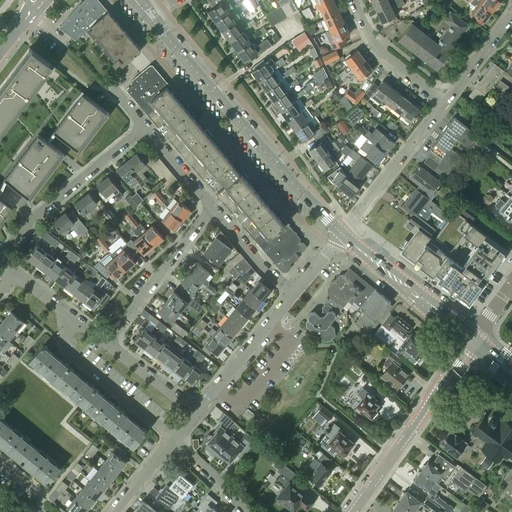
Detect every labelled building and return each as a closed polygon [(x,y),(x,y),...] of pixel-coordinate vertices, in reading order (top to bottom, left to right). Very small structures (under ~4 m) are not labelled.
[(86,31),(107,12),(104,9),(104,8),(96,0),(85,0),(82,3),(77,8),(72,13),(68,18),(67,18),(65,20),(66,21),(64,23),(62,25),(60,28),(61,28),(75,39),(75,40),(86,31)] [(229,12),(233,9),(226,0),(207,0),(213,8),(208,12),(215,22),(229,12)] [(277,0),(272,3),(276,10),(276,9),(281,7),(277,0)] [(298,11),(292,0),(287,3),(293,14),(298,11)] [(334,2),(333,0),(315,0),(318,4),(314,5),(316,10),(320,8),(320,9),(334,2)] [(390,5),(387,0),(373,0),(371,1),(376,12),(390,5)] [(484,22),(492,12),(475,0),(468,0),(471,2),(470,3),(475,7),(469,15),(481,25),(483,22),(484,22)] [(475,0),(492,12),(500,2),(497,0),(475,0)] [(339,13),(334,2),(320,9),(325,19),(339,13)] [(287,3),(282,6),(281,6),(287,17),(293,14),(287,3)] [(395,16),(390,5),(376,12),(382,23),(395,16)] [(281,6),(281,7),(276,9),(282,20),(287,17),(281,6)] [(276,9),(276,10),(271,13),(276,23),(282,20),(276,9)] [(248,14),(245,10),(238,15),(241,19),(248,14)] [(102,50),(124,31),(113,17),(108,11),(107,12),(86,31),(102,50)] [(448,52),(464,31),(468,26),(450,12),(449,13),(447,11),(446,14),(447,15),(444,20),(451,26),(449,28),(437,44),(416,28),(411,24),(398,40),(437,70),(450,53),(448,52)] [(223,32),(236,22),(229,12),(215,22),(223,32)] [(276,23),(271,13),(265,16),(271,26),(276,23)] [(344,23),(339,13),(325,19),(330,30),(344,23)] [(248,28),(255,23),(252,19),(245,25),(248,28)] [(243,32),(241,28),(236,22),(223,32),(230,42),(243,32)] [(346,43),(343,37),(349,34),(344,23),(330,30),(325,32),(333,49),(346,43)] [(262,33),(259,30),(252,35),(255,38),(262,33)] [(141,50),(135,44),(124,31),(102,50),(112,62),(118,69),(141,50)] [(250,42),(243,32),(230,42),(237,52),(250,42)] [(311,43),(305,35),(301,38),(307,46),(311,43)] [(257,56),(271,46),(268,41),(263,44),(262,42),(254,48),(250,42),(237,52),(244,62),(255,54),(257,56)] [(0,183),(0,142),(54,71),(59,75),(61,72),(29,48),(0,85),(0,221),(12,205),(0,195),(0,194),(5,188),(0,183)] [(339,58),(336,50),(322,57),(325,65),(339,58)] [(352,70),(364,60),(356,50),(350,55),(349,54),(345,58),(345,59),(344,60),(352,70)] [(259,81),(277,69),(284,63),(281,60),(273,66),(268,60),(265,63),(265,62),(251,71),(259,81)] [(372,70),(364,60),(352,70),(359,80),(361,78),(362,79),(366,76),(365,75),(372,70)] [(478,103),(503,71),(494,63),(493,64),(495,65),(481,83),(480,82),(475,87),(476,88),(470,96),(469,95),(468,96),(478,103)] [(142,108),(168,85),(168,84),(163,83),(162,81),(161,76),(155,69),(150,71),(147,68),(132,80),(135,84),(127,90),(142,108)] [(266,91),(284,78),(291,73),(288,70),(281,75),(277,69),(259,81),(266,91)] [(340,79),(347,74),(344,70),(337,75),(340,79)] [(343,82),(349,77),(347,74),(340,79),(343,82)] [(286,92),(291,88),(298,83),(296,80),(288,85),(284,78),(266,91),(273,101),(286,92)] [(382,100),(392,88),(383,81),(378,86),(374,82),(365,93),(379,104),(383,100),(382,100)] [(163,133),(190,110),(185,104),(183,105),(172,94),(174,91),(168,85),(142,108),(163,133)] [(294,102),(298,98),(306,93),(303,89),(296,95),(291,88),(286,92),(273,101),(280,111),(294,102)] [(356,104),(365,93),(359,88),(354,94),(350,100),(356,104)] [(392,107),(401,95),(392,88),(382,100),(383,100),(392,107)] [(350,100),(354,94),(349,89),(344,95),(350,100)] [(82,93),(53,131),(80,152),(109,114),(82,93)] [(401,114),(410,102),(401,95),(392,107),(401,114)] [(301,112),(306,108),(313,103),(310,99),(303,105),(298,98),(294,102),(280,111),(288,121),(301,112)] [(487,118),(496,105),(485,98),(480,105),(482,107),(478,111),(487,118)] [(410,122),(420,110),(410,102),(401,114),(410,122)] [(371,115),(375,109),(372,106),(367,112),(371,115)] [(310,115),(306,108),(301,112),(288,121),(295,131),(315,116),(320,113),(317,109),(310,115)] [(375,118),(379,112),(375,109),(371,115),(375,118)] [(185,159),(212,136),(206,130),(204,131),(194,119),(195,117),(190,110),(163,133),(185,159)] [(484,122),(487,118),(478,111),(471,121),(477,125),(481,119),(484,122)] [(314,140),(326,131),(315,116),(295,131),(302,141),(311,135),(314,140)] [(466,126),(453,117),(430,148),(434,152),(430,157),(438,163),(466,126)] [(390,129),(394,123),(390,121),(386,126),(390,129)] [(393,132),(398,126),(394,123),(390,129),(393,132)] [(394,142),(383,134),(382,134),(375,128),(370,134),(367,138),(385,153),(393,143),(394,142)] [(458,140),(467,148),(476,137),(467,129),(458,140)] [(38,134),(4,179),(31,199),(65,154),(38,134)] [(230,165),(231,164),(234,162),(228,155),(226,156),(216,144),(217,142),(212,136),(185,159),(207,185),(217,176),(224,170),(224,171),(226,169),(225,169),(230,165)] [(342,141),(344,140),(341,136),(336,139),(331,143),(334,147),(328,151),(328,152),(342,141)] [(385,153),(367,138),(359,148),(378,163),(379,162),(379,161),(385,153)] [(338,159),(334,153),(344,145),(342,141),(328,152),(316,160),(323,170),(338,159)] [(316,160),(328,152),(328,151),(320,142),(309,150),(316,160)] [(362,184),(365,180),(362,178),(372,165),(352,149),(347,155),(356,162),(345,176),(339,168),(326,177),(331,185),(334,182),(338,185),(337,185),(352,197),(360,186),(357,184),(359,182),(362,184)] [(434,170),(445,179),(461,158),(450,150),(434,170)] [(149,167),(153,171),(163,163),(159,158),(154,162),(147,153),(140,158),(136,154),(126,162),(135,172),(140,178),(145,185),(149,182),(139,169),(144,165),(146,169),(149,167)] [(429,156),(424,162),(434,169),(438,163),(430,157),(429,156)] [(135,172),(126,162),(117,169),(126,180),(131,175),(136,182),(137,181),(144,190),(147,187),(145,185),(140,178),(135,172)] [(157,176),(167,167),(163,163),(153,171),(157,176)] [(226,186),(239,175),(238,175),(239,174),(238,172),(233,166),(231,164),(230,165),(225,169),(226,169),(224,171),(224,170),(217,176),(219,178),(224,184),(226,186)] [(431,193),(440,182),(419,165),(417,167),(417,168),(410,177),(419,185),(416,189),(430,200),(434,196),(431,193)] [(161,181),(171,172),(167,167),(157,176),(161,181)] [(238,220),(265,198),(259,192),(257,193),(247,181),(248,178),(242,171),(239,174),(238,175),(239,175),(226,186),(216,195),(238,220)] [(165,185),(175,177),(171,172),(161,181),(165,185)] [(122,195),(115,187),(116,187),(108,177),(97,186),(101,190),(97,193),(104,202),(114,194),(118,198),(122,195)] [(169,190),(179,182),(175,177),(165,185),(169,190)] [(435,203),(430,200),(416,189),(409,198),(410,199),(404,206),(403,206),(402,206),(415,216),(424,206),(429,210),(435,203)] [(97,203),(88,193),(75,204),(83,214),(97,203)] [(511,197),(507,193),(510,196),(505,202),(500,199),(495,205),(500,209),(499,209),(504,213),(503,214),(507,217),(506,219),(509,221),(511,219),(511,197)] [(138,204),(130,194),(125,198),(133,208),(138,204)] [(143,200),(139,195),(134,199),(138,204),(143,200)] [(165,202),(160,196),(156,199),(161,205),(165,202)] [(260,246),(286,223),(281,217),(279,218),(268,206),(270,204),(265,198),(238,220),(260,246)] [(183,220),(191,210),(177,200),(169,210),(183,220)] [(111,213),(105,206),(101,210),(107,217),(111,213)] [(183,220),(169,210),(161,220),(175,230),(183,220)] [(409,240),(401,252),(415,262),(416,261),(420,264),(419,265),(433,275),(434,274),(438,278),(437,279),(451,289),(452,288),(456,291),(455,292),(468,302),(469,302),(484,281),(486,277),(487,278),(488,277),(495,267),(499,261),(508,250),(505,248),(508,243),(463,210),(460,214),(459,215),(476,227),(475,227),(467,238),(477,246),(466,261),(444,245),(443,246),(432,238),(429,236),(430,236),(419,227),(418,228),(409,240)] [(79,220),(75,224),(65,212),(53,222),(61,233),(62,232),(64,234),(65,234),(68,232),(68,230),(67,228),(70,226),(79,237),(87,230),(79,220)] [(117,220),(111,213),(107,217),(113,224),(117,220)] [(133,219),(128,213),(124,216),(129,222),(133,219)] [(430,227),(419,218),(414,223),(419,227),(426,232),(430,227)] [(144,255),(153,247),(142,233),(136,226),(138,225),(133,219),(129,222),(134,228),(131,230),(136,236),(137,235),(138,236),(132,242),(144,255)] [(302,249),(303,245),(304,244),(303,242),(299,242),(299,238),(286,223),(260,246),(282,272),(286,272),(290,269),(290,263),(292,261),(294,262),(297,259),(298,255),(295,252),(297,250),(298,251),(302,252),(304,250),(302,249)] [(163,238),(152,225),(142,233),(153,247),(163,238)] [(51,236),(38,226),(34,232),(47,241),(51,236)] [(219,264),(233,246),(228,240),(227,241),(224,239),(226,237),(220,230),(214,236),(215,237),(203,252),(211,258),(210,259),(215,263),(216,262),(219,264)] [(51,245),(55,239),(51,236),(47,241),(51,245)] [(100,246),(104,242),(99,236),(95,240),(100,246)] [(56,248),(60,243),(55,239),(51,245),(56,248)] [(109,248),(104,242),(100,246),(106,252),(109,248)] [(125,271),(135,262),(131,257),(135,254),(127,243),(122,247),(121,246),(111,254),(112,254),(114,256),(114,257),(125,271)] [(35,264),(45,251),(36,244),(26,257),(35,264)] [(70,259),(74,254),(70,250),(66,256),(70,259)] [(45,272),(55,259),(45,251),(35,264),(45,272)] [(233,266),(243,258),(239,253),(229,261),(233,266)] [(74,262),(78,257),(74,254),(70,259),(74,262)] [(125,271),(114,257),(114,256),(112,254),(111,254),(93,266),(99,270),(106,278),(111,274),(115,279),(125,271)] [(54,279),(64,266),(68,261),(64,258),(60,263),(55,259),(45,272),(54,279)] [(237,270),(247,262),(243,258),(233,266),(237,270)] [(204,278),(209,272),(213,267),(205,261),(201,266),(196,262),(189,272),(201,282),(206,286),(208,284),(208,281),(204,278)] [(251,267),(241,275),(237,270),(233,266),(229,261),(220,273),(228,279),(232,274),(245,284),(255,272),(251,267)] [(241,275),(251,267),(247,262),(237,270),(241,275)] [(88,273),(93,268),(88,265),(84,270),(88,273)] [(64,286),(74,273),(64,266),(54,279),(64,286)] [(93,277),(97,271),(93,268),(88,273),(93,277)] [(368,334),(392,306),(389,303),(391,302),(381,294),(379,296),(368,287),(367,286),(348,269),(344,274),(353,282),(349,286),(354,290),(350,295),(362,305),(360,308),(364,311),(355,323),(368,334)] [(194,292),(201,282),(189,272),(181,282),(185,286),(182,290),(193,299),(189,304),(201,314),(205,309),(193,299),(195,296),(194,295),(195,293),(194,292)] [(73,293),(83,281),(74,273),(64,286),(73,293)] [(350,295),(354,290),(349,286),(353,282),(344,274),(339,275),(327,289),(328,294),(340,304),(345,298),(346,299),(352,304),(353,302),(360,308),(362,305),(350,295)] [(102,306),(112,293),(101,285),(106,279),(101,276),(95,284),(93,288),(83,301),(93,309),(98,302),(102,306)] [(271,290),(258,280),(251,289),(263,299),(271,290)] [(83,301),(93,288),(83,281),(73,293),(83,301)] [(234,291),(237,287),(232,282),(228,286),(234,291)] [(210,292),(213,288),(208,284),(206,286),(204,288),(210,292)] [(230,295),(234,291),(228,286),(225,290),(230,295)] [(215,296),(218,292),(213,288),(210,292),(215,296)] [(263,299),(251,289),(243,298),(256,309),(263,299)] [(180,312),(188,302),(173,291),(166,301),(180,312)] [(248,318),(256,309),(243,298),(235,307),(248,318)] [(222,305),(216,300),(213,304),(219,309),(222,305)] [(173,322),(180,312),(166,301),(158,311),(173,322)] [(219,309),(213,304),(210,308),(215,313),(219,309)] [(334,328),(329,324),(335,316),(335,313),(332,310),(331,306),(328,304),(324,304),(322,307),(322,311),(318,315),(314,312),(310,312),(308,315),(308,319),(305,322),(306,326),(309,329),(308,330),(318,337),(319,337),(324,341),(331,340),(335,335),(334,328)] [(248,318),(235,307),(228,317),(240,327),(248,318)] [(16,331),(24,322),(11,311),(3,320),(16,331)] [(163,324),(149,314),(146,318),(155,325),(154,326),(158,330),(163,324)] [(427,347),(411,333),(410,335),(407,333),(412,328),(397,316),(395,318),(390,314),(382,324),(389,330),(392,327),(404,337),(405,335),(408,337),(399,348),(414,362),(415,360),(418,363),(422,358),(419,356),(427,347)] [(240,327),(228,317),(220,326),(233,336),(240,327)] [(203,327),(207,323),(201,319),(198,323),(203,327)] [(0,333),(8,340),(16,331),(3,320),(0,324),(0,333)] [(186,332),(174,323),(170,328),(182,337),(186,332)] [(200,331),(203,327),(198,323),(194,327),(195,327),(200,331)] [(163,333),(167,327),(163,324),(158,330),(163,333)] [(233,336),(220,326),(215,331),(213,329),(210,333),(212,335),(225,346),(233,336)] [(200,331),(195,327),(192,331),(197,335),(200,331)] [(144,348),(156,332),(153,329),(150,332),(145,328),(135,341),(144,348)] [(154,355),(164,342),(158,338),(161,335),(156,332),(144,348),(154,355)] [(8,340),(0,333),(0,349),(1,350),(8,340)] [(31,344),(34,340),(29,335),(25,339),(31,344)] [(177,344),(182,339),(177,335),(173,341),(177,344)] [(217,355),(225,346),(212,335),(201,348),(209,355),(212,351),(217,355)] [(31,344),(25,339),(22,343),(28,347),(31,344)] [(182,348),(186,342),(182,339),(177,344),(182,348)] [(163,363),(175,347),(171,344),(169,346),(164,342),(154,355),(163,363)] [(69,367),(43,345),(30,360),(56,382),(69,367)] [(173,370),(183,357),(177,353),(180,350),(175,347),(163,363),(173,370)] [(196,359),(200,353),(196,350),(192,356),(196,359)] [(396,388),(408,374),(397,366),(402,360),(391,351),(386,357),(387,358),(383,363),(388,368),(381,376),(396,388)] [(19,358),(13,353),(10,357),(16,362),(19,358)] [(192,384),(202,371),(196,367),(200,362),(205,356),(200,353),(196,359),(192,364),(182,377),(192,384)] [(16,362),(10,357),(7,361),(13,366),(16,362)] [(182,377),(192,364),(183,357),(173,370),(182,377)] [(95,388),(69,367),(56,382),(82,403),(95,388)] [(352,384),(358,376),(349,368),(339,380),(344,384),(347,380),(352,384)] [(120,410),(95,388),(82,403),(108,425),(120,410)] [(379,407),(374,402),(376,400),(362,388),(357,394),(361,398),(354,407),(363,415),(365,413),(371,417),(371,416),(373,418),(377,413),(376,411),(379,407)] [(332,415),(322,406),(317,412),(327,421),(332,415)] [(511,422),(501,414),(500,415),(498,413),(499,412),(492,408),(488,413),(485,411),(485,412),(470,432),(473,433),(469,438),(479,444),(478,445),(499,460),(503,454),(506,457),(508,454),(511,457),(511,422)] [(146,431),(120,410),(108,425),(134,447),(146,431)] [(207,443),(210,445),(218,452),(232,436),(227,431),(234,422),(224,413),(217,421),(220,423),(215,430),(217,431),(212,436),(211,434),(208,434),(205,437),(206,440),(208,442),(207,443)] [(0,434),(8,425),(3,420),(0,417),(0,434)] [(334,423),(318,443),(333,455),(338,450),(343,455),(344,454),(346,456),(350,451),(348,449),(354,443),(349,439),(351,436),(345,432),(344,434),(341,432),(342,430),(334,423)] [(34,446),(29,442),(8,425),(0,434),(0,444),(21,462),(34,446)] [(467,445),(469,443),(450,430),(449,431),(448,430),(439,442),(440,443),(440,444),(450,451),(449,452),(453,456),(455,453),(457,455),(463,447),(467,450),(470,447),(467,445)] [(238,453),(243,457),(256,441),(246,432),(242,437),(244,438),(240,443),(232,436),(218,452),(221,455),(221,458),(224,460),(227,460),(230,462),(238,453)] [(99,449),(93,444),(90,448),(95,453),(99,449)] [(61,467),(55,463),(34,446),(21,462),(47,483),(61,467)] [(126,462),(122,458),(126,453),(117,446),(105,461),(118,471),(126,462)] [(95,453),(90,448),(87,452),(92,456),(95,453)] [(324,481),(323,480),(331,471),(327,467),(332,461),(322,453),(317,460),(314,457),(313,458),(314,458),(303,472),(307,476),(307,477),(308,478),(309,477),(319,485),(320,484),(321,485),(324,481)] [(421,470),(421,471),(435,481),(437,483),(441,478),(445,480),(449,475),(455,467),(439,454),(432,463),(429,460),(425,465),(423,465),(421,467),(421,470)] [(118,471),(105,461),(98,470),(111,481),(118,471)] [(83,467),(78,463),(74,466),(80,471),(83,467)] [(312,500),(287,479),(293,473),(296,475),(283,463),(276,471),(281,474),(275,481),(283,488),(276,496),(293,510),(299,503),(306,508),(312,500)] [(80,471),(74,466),(71,470),(77,475),(80,471)] [(487,486),(461,466),(450,481),(464,492),(467,489),(478,497),(487,486)] [(511,478),(511,477),(511,468),(511,467),(503,479),(508,482),(501,491),(511,499),(511,478)] [(103,490),(111,481),(98,470),(90,479),(103,490)] [(417,476),(413,481),(430,494),(427,498),(445,511),(450,511),(453,508),(439,498),(439,497),(435,494),(438,491),(431,486),(435,481),(421,471),(420,471),(418,472),(416,474),(417,476)] [(182,497),(193,484),(180,473),(173,481),(167,476),(163,481),(182,497)] [(95,499),(103,490),(90,479),(82,489),(95,499)] [(68,486),(62,481),(59,485),(65,490),(68,486)] [(169,508),(179,495),(182,497),(163,481),(163,482),(166,484),(160,492),(154,487),(150,492),(169,508)] [(65,490),(59,485),(56,489),(61,494),(65,490)] [(87,509),(95,499),(82,489),(75,498),(87,509)] [(413,511),(422,500),(417,497),(414,497),(406,491),(405,492),(403,492),(401,495),(402,497),(399,501),(413,511)] [(222,511),(223,511),(221,511),(217,511),(212,508),(217,502),(207,494),(197,506),(202,510),(200,511),(222,511)] [(72,511),(84,511),(87,509),(75,498),(67,507),(72,511)] [(445,511),(427,498),(421,505),(431,511),(445,511)] [(486,508),(489,504),(482,499),(480,503),(486,508)] [(157,511),(143,500),(134,511),(157,511)] [(412,511),(413,511),(399,501),(396,506),(394,505),(391,509),(392,511),(391,511),(412,511)] [(483,511),(486,508),(480,503),(477,507),(483,511)]
